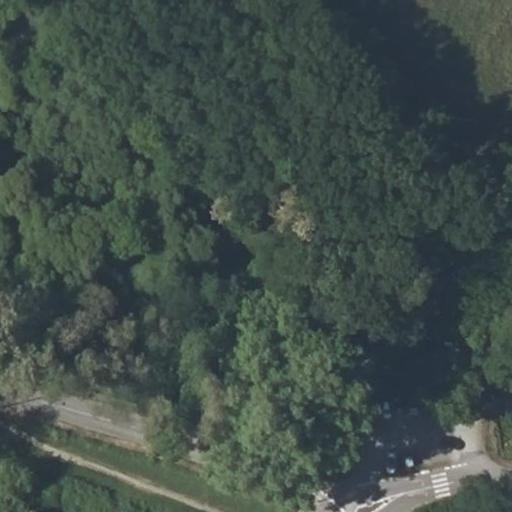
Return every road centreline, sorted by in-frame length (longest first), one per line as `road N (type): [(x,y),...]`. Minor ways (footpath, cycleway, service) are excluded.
road 1 (tertiary): [(0,392),(263,473),(315,511)]
road 2 (unclassified): [(358,511),(406,488),(511,477)]
